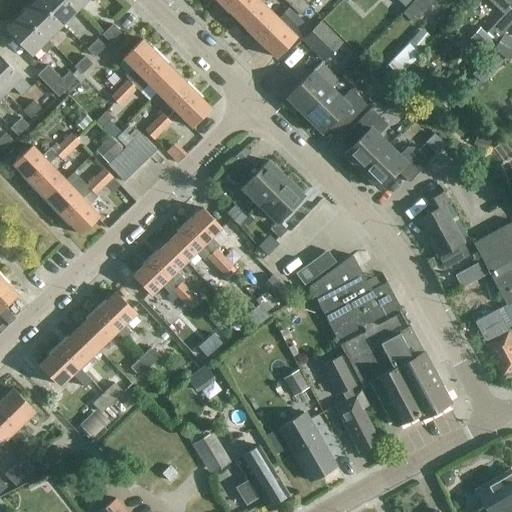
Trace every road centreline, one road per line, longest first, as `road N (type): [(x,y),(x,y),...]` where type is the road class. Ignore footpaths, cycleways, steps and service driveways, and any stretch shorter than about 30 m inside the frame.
road 1 (residential): [(492,421),(401,255),(252,105)]
road 2 (residential): [(0,346),(252,105)]
road 3 (tertiary): [(327,511),(492,421)]
road 4 (residential): [(252,105),(147,0)]
